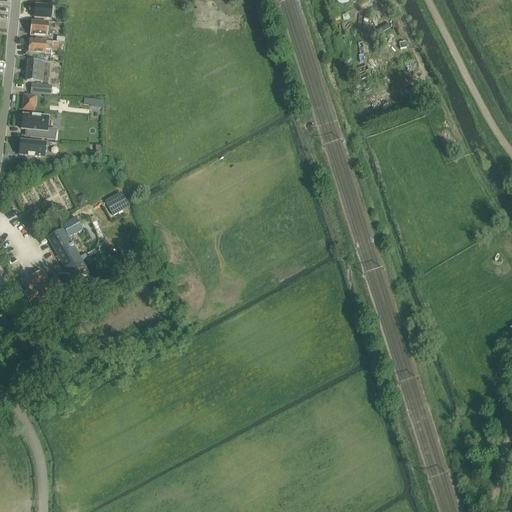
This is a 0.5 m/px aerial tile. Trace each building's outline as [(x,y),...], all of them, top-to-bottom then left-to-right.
[(34,20),(51,21),(52,15),(55,16),(56,8),(52,8),(52,7),(35,6),(35,7),(33,8),(33,12),(35,14),(34,20)] [(30,37),(47,39),(48,24),(32,22),(30,37)] [(45,50),(52,51),(53,44),(46,43),(30,41),(29,54),(30,54),(29,60),(38,61),(39,55),(44,55),(45,50)] [(26,82),(43,83),(44,64),(28,62),(26,82)] [(31,95),(45,96),(46,87),(32,86),(31,95)] [(23,110),(34,111),(35,98),(25,97),(23,110)] [(102,111),(102,101),(89,102),(89,111),(102,111)] [(29,138),(55,141),(56,131),(48,130),(49,118),(23,116),(21,131),(30,131),(29,138)] [(19,156),(45,159),(46,144),(20,141),(19,156)] [(116,197),(105,203),(113,216),(123,211),(116,197)] [(63,223),(71,238),(83,231),(75,216),(63,223)] [(48,239),(66,272),(82,263),(64,231),(48,239)] [(117,261),(102,266),(104,273),(119,268),(117,261)] [(56,277),(66,295),(92,281),(82,263),(66,272),(56,277)] [(66,295),(56,277),(48,282),(42,272),(29,279),(26,278),(23,280),(22,283),(28,293),(24,295),(31,307),(58,292),(61,297),(66,295)] [(1,281),(0,281),(0,285),(4,288),(6,285),(12,280),(8,275),(1,281)] [(68,323),(83,349),(104,338),(89,311),(68,323)] [(0,353),(0,355),(17,375),(28,366),(9,345),(0,353)]
